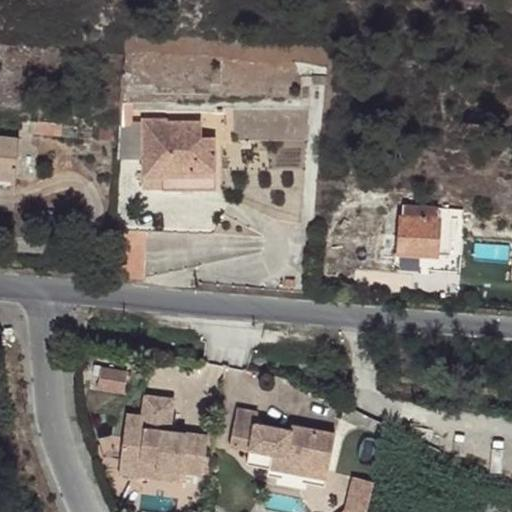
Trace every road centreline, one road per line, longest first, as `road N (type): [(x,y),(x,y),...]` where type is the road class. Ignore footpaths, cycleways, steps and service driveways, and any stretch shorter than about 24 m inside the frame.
road 1 (tertiary): [(45,291),(511,324)]
road 2 (residential): [(45,291),(55,414),(90,511)]
